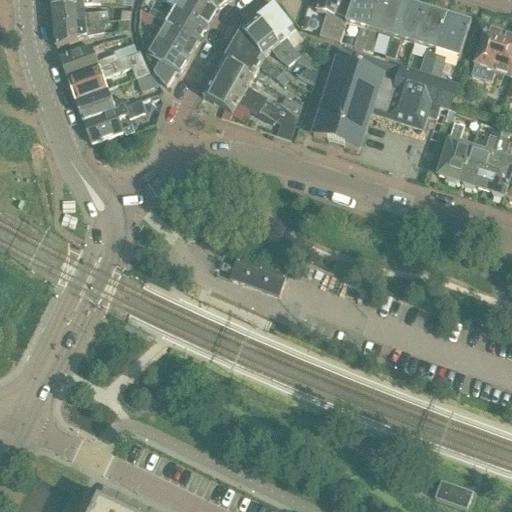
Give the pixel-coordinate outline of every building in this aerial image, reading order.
[(53,0),(53,9),(84,8),(100,7),(99,1),(84,2),(84,0),(53,0)] [(182,0),(175,13),(207,31),(217,14),(205,0),(182,0)] [(205,0),(217,14),(232,1),(231,0),(205,0)] [(326,41),(340,45),(346,26),(354,0),(320,0),(316,13),(326,16),(319,39),(326,41)] [(363,52),(369,33),(379,0),(354,0),(346,26),(360,30),(354,50),(363,52)] [(392,40),(403,4),(389,0),(379,0),(369,33),(363,52),(373,55),(379,36),(391,40),(392,40)] [(414,47),(425,11),(403,4),(392,40),(391,40),(386,60),(395,62),(400,43),(414,47)] [(275,7),(258,21),(293,65),(294,66),(296,64),(311,73),(314,65),(307,56),(302,58),(301,59),(287,41),(296,34),(275,7)] [(53,9),(55,29),(103,24),(108,24),(107,15),(85,17),(84,8),(53,9)] [(151,11),(148,17),(153,20),(152,21),(197,47),(207,31),(175,13),(170,22),(156,14),(151,11)] [(425,11),(414,47),(427,51),(425,58),(426,58),(421,74),(430,77),(438,55),(449,19),(425,11)] [(141,13),(140,22),(153,30),(154,27),(163,33),(157,45),(149,58),(159,64),(153,74),(154,75),(167,91),(176,75),(180,77),(197,47),(152,21),(153,20),(148,17),(141,13)] [(121,14),(120,24),(130,23),(131,15),(121,14)] [(460,62),(471,26),(449,19),(438,55),(430,77),(440,80),(447,58),(460,62)] [(258,21),(242,34),(263,60),(272,53),(280,63),(287,69),(289,70),(294,66),(293,65),(258,21)] [(103,24),(55,29),(57,51),(86,41),(105,37),(103,24)] [(510,80),(511,74),(511,38),(486,30),(474,68),(475,69),(472,79),(491,85),(494,75),(510,80)] [(241,34),(225,63),(254,80),(261,70),(276,82),(283,89),(288,83),(263,60),(242,34),(241,34)] [(354,50),(357,42),(348,39),(345,47),(354,50)] [(68,84),(136,57),(133,48),(115,54),(115,55),(114,59),(97,65),(91,49),(60,61),(68,84)] [(337,63),(313,138),(359,153),(371,117),(418,132),(424,128),(428,117),(438,120),(441,111),(448,113),(456,89),(420,77),(356,56),(328,48),(325,59),(337,63)] [(136,81),(148,77),(140,55),(136,57),(68,84),(76,104),(107,92),(103,83),(133,72),(136,81)] [(225,63),(214,81),(264,110),(276,117),(280,119),(296,129),(302,110),(286,101),(279,112),(247,91),(248,89),(254,80),(225,63)] [(292,85),(294,82),(283,73),(281,76),(292,85)] [(148,77),(136,81),(142,96),(159,88),(148,77)] [(214,81),(203,100),(232,117),(238,107),(259,120),(258,121),(274,130),(280,119),(276,117),(264,110),(214,81)] [(112,106),(107,92),(76,104),(84,125),(125,109),(123,102),(112,106)] [(84,125),(91,146),(123,135),(117,120),(128,116),(130,121),(144,116),(140,104),(125,109),(84,125)] [(123,131),(126,137),(134,135),(132,128),(123,131)] [(454,128),(438,178),(447,181),(449,184),(455,186),(458,184),(461,185),(473,151),(460,147),(465,131),(454,128)] [(476,190),(484,193),(500,143),(503,135),(493,132),(491,140),(490,139),(485,155),(473,151),(461,185),(464,186),(466,189),(472,191),(476,190)] [(500,143),(484,193),(492,195),(494,198),(501,200),(504,199),(507,200),(511,183),(511,163),(505,161),(510,146),(500,143)] [(279,301),(286,281),(237,263),(230,283),(279,301)] [(463,511),(466,511),(472,495),(440,484),(434,502),(463,511)] [(125,511),(123,511),(121,511),(117,511),(98,503),(93,511),(125,511)]
